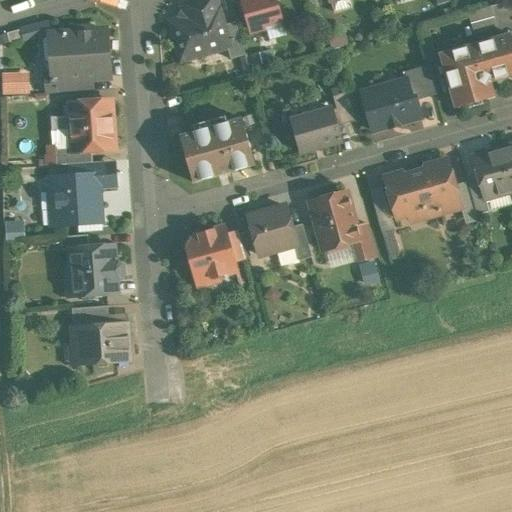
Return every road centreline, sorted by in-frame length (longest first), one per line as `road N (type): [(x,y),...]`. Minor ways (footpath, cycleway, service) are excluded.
road 1 (residential): [(152,216),(511,116)]
road 2 (residential): [(135,0),(152,216)]
road 3 (residential): [(152,216),(164,403)]
road 4 (track): [(0,375),(7,511)]
